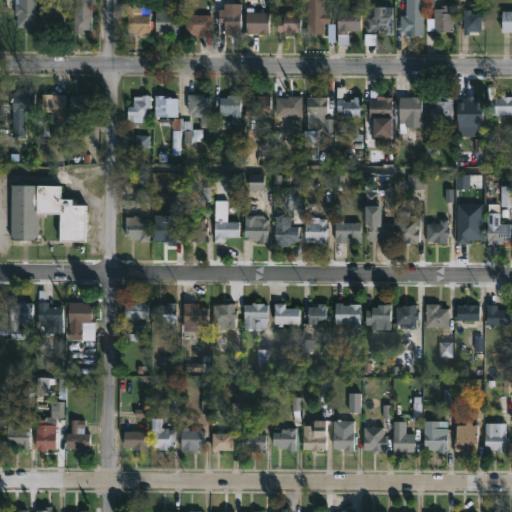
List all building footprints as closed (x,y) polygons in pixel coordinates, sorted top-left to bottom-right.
[(36,0),(36,28),(17,27),(17,15),(15,15),(15,0),(36,0)] [(65,7),(64,32),(47,31),(47,12),(40,12),(40,0),(58,0),(58,7),(65,7)] [(91,0),(91,5),(91,29),(83,29),(82,34),(73,33),(74,0),(91,0)] [(150,0),(150,34),(127,32),(128,15),(126,15),(126,8),(121,8),(121,0),(150,0)] [(323,0),(323,9),(329,9),(329,23),(324,23),(324,33),(308,33),(307,0),(323,0)] [(423,0),(423,11),(424,11),(424,13),(423,13),(422,34),(406,34),(406,32),(401,32),(401,15),(406,15),(406,0),(423,0)] [(451,5),(451,13),(454,13),(453,31),(441,31),(441,34),(434,34),(435,30),(427,30),(428,18),(434,18),(434,8),(441,8),(441,5),(451,5)] [(229,7),(229,12),(241,12),(240,34),(224,34),(225,22),(218,22),(218,10),(224,10),(224,7),(229,7)] [(163,8),(163,10),(177,11),(178,34),(170,34),(170,31),(156,31),(155,11),(160,11),(160,8),(163,8)] [(471,9),(471,13),(481,13),(481,31),(468,31),(468,34),(464,34),(464,9),(471,9)] [(271,12),(270,32),(268,32),(268,34),(247,33),(247,10),(254,10),(254,11),(271,12)] [(361,11),(361,30),(348,30),(348,34),(338,34),(338,10),(361,11)] [(511,32),(502,32),(503,11),(511,11),(511,32)] [(300,13),(300,16),(302,16),(302,31),(294,31),(294,34),(282,34),(282,32),(277,32),(277,18),(279,18),(279,13),(300,13)] [(393,13),(393,35),(384,35),(384,32),(381,32),(381,30),(368,31),(368,18),(372,18),(372,15),(385,15),(385,13),(393,13)] [(199,35),(185,35),(185,14),(210,14),(210,32),(199,32),(199,35)] [(407,85),(407,96),(423,96),(423,127),(406,127),(406,123),(400,123),(400,85),(407,85)] [(343,97),(345,101),(352,101),(353,96),(363,96),(363,107),(365,107),(365,110),(360,110),(361,114),(343,114),(343,112),(337,112),(337,87),(343,87),(343,97)] [(495,87),(495,97),(502,96),(502,94),(507,94),(508,97),(511,97),(511,114),(500,115),(500,116),(498,116),(498,114),(496,114),(495,108),(488,109),(487,87),(495,87)] [(378,96),(392,96),(392,121),(389,121),(389,128),(375,128),(375,118),(370,118),(370,90),(378,90),(378,96)] [(35,92),(34,111),(32,110),(31,138),(14,137),(15,117),(7,117),(7,108),(13,108),(13,92),(35,92)] [(65,94),(65,116),(51,116),(51,118),(48,117),(48,116),(41,115),(42,93),(65,94)] [(432,121),(430,121),(431,108),(436,108),(436,93),(452,93),(452,118),(439,118),(439,121),(432,121)] [(93,94),(93,97),(99,97),(99,109),(70,108),(70,95),(93,94)] [(204,94),(204,96),(210,96),(209,127),(200,127),(200,116),(192,116),(192,113),(188,113),(188,94),(204,94)] [(240,94),(240,122),(230,122),(230,112),(220,111),(221,97),(226,97),(226,94),(240,94)] [(150,95),(150,96),(152,96),(152,99),(151,99),(151,111),(152,111),(152,118),(142,116),(142,122),(133,122),(133,121),(129,121),(128,119),(128,106),(133,106),(133,96),(150,95)] [(170,95),(170,97),(178,97),(178,117),(155,117),(155,95),(170,95)] [(264,95),(264,98),(267,98),(267,116),(247,116),(247,102),(253,102),(253,95),(264,95)] [(301,115),(276,116),(275,98),(288,98),(288,95),(301,95),(301,115)] [(327,106),(333,106),(334,118),(310,120),(310,113),(307,113),(307,96),(327,96),(327,106)] [(469,96),(469,99),(478,99),(478,117),(464,117),(464,109),(458,109),(458,96),(469,96)] [(182,124),(182,130),(180,130),(180,154),(171,154),(172,129),(174,129),(174,117),(183,117),(182,124)] [(271,142),(271,157),(245,155),(246,143),(271,142)] [(61,186),(61,199),(72,199),(72,205),(87,205),(87,240),(63,240),(63,212),(45,212),(45,217),(39,217),(39,239),(10,239),(10,185),(61,186)] [(303,200),(303,223),(294,223),(294,220),(291,220),(291,209),(288,209),(288,186),(303,186),(303,200)] [(131,205),(125,205),(126,199),(135,199),(136,188),(151,188),(151,206),(131,205)] [(409,211),(409,217),(420,216),(420,242),(404,243),(404,241),(397,241),(397,216),(400,216),(399,211),(409,211)] [(511,224),(511,242),(504,241),(503,244),(486,243),(488,213),(500,213),(500,223),(511,224)] [(137,215),(137,217),(141,217),(141,218),(150,219),(148,242),(139,242),(139,239),(129,240),(129,236),(126,236),(125,217),(137,215)] [(268,220),(268,242),(259,242),(259,240),(246,240),(246,237),(245,237),(245,215),(264,215),(268,220)] [(290,217),(290,226),(298,226),(298,241),(288,242),(288,246),(275,246),(275,216),(290,217)] [(207,218),(207,226),(210,226),(210,234),(207,234),(207,241),(193,241),(193,238),(187,238),(188,221),(194,220),(194,221),(198,221),(198,218),(207,218)] [(326,218),(334,219),(334,234),(328,234),(328,236),(327,236),(327,242),(306,242),(306,223),(313,221),(313,224),(319,224),(319,218),(326,218)] [(448,219),(448,228),(450,228),(450,236),(448,236),(448,244),(438,244),(433,243),(433,241),(427,241),(427,223),(435,222),(435,223),(440,224),(440,218),(448,219)] [(390,219),(389,242),(369,240),(369,237),(366,237),(367,224),(375,224),(375,220),(381,221),(381,219),(390,219)] [(344,220),(344,222),(360,222),(360,242),(336,243),(336,222),(344,220)] [(216,241),(214,241),(214,221),(239,222),(239,237),(225,237),(225,241),(216,241)] [(466,221),(466,223),(479,223),(479,228),(483,228),(482,239),(468,239),(468,244),(457,243),(458,223),(466,221)] [(165,223),(165,225),(179,225),(179,243),(165,243),(165,239),(154,239),(154,225),(165,223)] [(46,290),(46,302),(49,302),(49,307),(62,306),(62,332),(44,332),(44,321),(39,321),(38,290),(46,290)] [(24,300),(24,302),(32,302),(32,322),(17,321),(17,327),(23,327),(22,338),(10,338),(11,300),(24,300)] [(144,301),(144,302),(148,302),(148,317),(132,317),(132,318),(125,317),(126,302),(144,301)] [(169,320),(152,320),(152,307),(158,307),(158,303),(177,301),(177,320),(169,320)] [(198,301),(198,306),(208,306),(208,322),(201,322),(201,330),(184,330),(184,301),(198,301)] [(268,303),(267,318),(264,322),(264,327),(259,327),(259,329),(255,329),(255,327),(252,327),(252,329),(245,327),(245,302),(252,303),(252,301),(268,303)] [(343,301),(343,304),(360,303),(360,328),(352,327),(352,322),(336,322),(336,301),(343,301)] [(235,302),(235,309),(238,309),(238,317),(235,317),(235,326),(213,327),(214,302),(235,302)] [(285,302),(285,307),(299,307),(299,323),(283,322),(283,325),(274,325),(275,302),(285,302)] [(327,302),(326,314),(330,314),(330,323),(308,323),(308,305),(318,305),(318,302),(327,302)] [(392,302),(391,328),(373,328),(373,323),(366,323),(366,308),(372,308),(372,305),(379,305),(379,302),(392,302)] [(448,327),(442,327),(442,330),(435,330),(436,325),(426,325),(426,302),(441,303),(441,307),(449,307),(448,327)] [(91,316),(91,322),(94,322),(94,339),(70,339),(69,303),(92,303),(91,316)] [(416,303),(416,310),(419,310),(419,318),(416,318),(416,327),(401,326),(401,323),(396,323),(397,305),(416,303)] [(469,303),(469,304),(480,305),(481,319),(457,319),(457,304),(469,303)] [(499,304),(499,308),(511,308),(511,325),(495,325),(495,326),(490,326),(490,324),(487,324),(487,303),(499,304)] [(63,403),(63,417),(56,417),(56,426),(58,426),(58,428),(56,428),(56,449),(36,450),(38,418),(46,418),(46,415),(52,415),(52,405),(54,405),(54,403),(63,403)] [(163,417),(163,426),(174,429),(174,445),(169,445),(169,447),(158,447),(158,445),(152,445),(153,416),(163,417)] [(77,427),(77,432),(89,432),(90,447),(75,448),(75,447),(67,447),(67,432),(72,432),(72,418),(84,419),(84,427),(77,427)] [(327,418),(326,449),(303,448),(303,424),(315,424),(315,418),(327,418)] [(343,420),(354,419),(354,435),(356,435),(354,449),(333,448),(334,419),(338,420),(338,418),(341,418),(341,419),(343,420)] [(472,419),(472,424),(478,424),(478,449),(475,449),(475,451),(465,451),(465,449),(454,449),(454,436),(456,436),(456,424),(466,424),(466,419),(472,419)] [(30,425),(30,448),(12,446),(12,442),(7,442),(7,425),(10,425),(10,421),(19,422),(19,425),(30,425)] [(499,422),(499,427),(506,427),(508,444),(505,444),(505,451),(496,451),(496,448),(485,448),(486,422),(499,422)] [(382,425),(382,428),(385,428),(385,433),(388,433),(388,450),(376,449),(377,452),(371,452),(371,448),(364,448),(364,425),(382,425)] [(189,426),(188,430),(205,430),(204,439),(202,439),(202,448),(196,448),(196,452),(189,452),(189,448),(182,447),(183,426),(189,426)] [(296,427),(296,449),(276,447),(276,444),(273,444),(273,431),(281,431),(281,428),(296,427)] [(448,428),(448,451),(439,451),(439,448),(426,448),(426,445),(424,445),(424,432),(438,432),(438,427),(448,428)] [(147,436),(146,448),(125,446),(125,430),(147,431),(147,436)] [(216,450),(212,450),(212,432),(221,430),(221,431),(233,432),(233,449),(216,450)] [(252,431),(252,433),(266,433),(266,450),(250,451),(250,448),(242,448),(242,433),(247,433),(247,431),(252,431)] [(404,432),(404,433),(414,433),(414,450),(405,450),(405,453),(395,453),(395,433),(404,432)]
